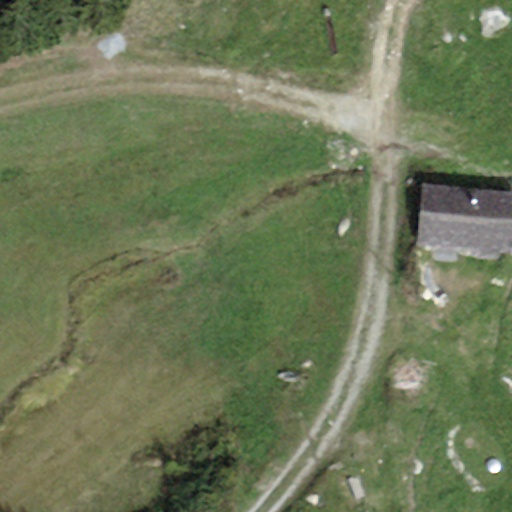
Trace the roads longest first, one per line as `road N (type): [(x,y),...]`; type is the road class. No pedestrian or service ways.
road 1 (track): [(261,511),(343,420),(367,372),(398,0)]
road 2 (track): [(383,127),(215,83),(137,78),(0,105)]
road 3 (track): [(394,511),(367,372)]
